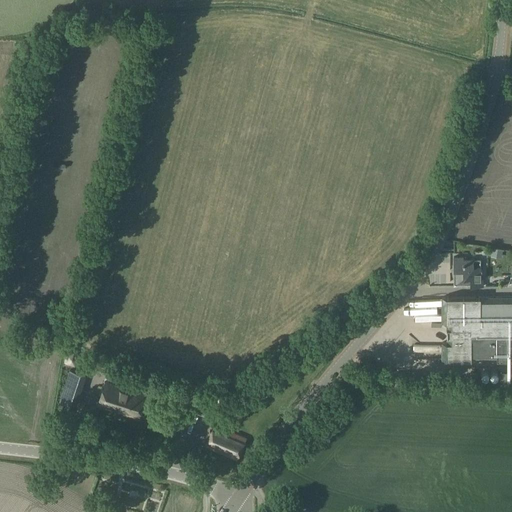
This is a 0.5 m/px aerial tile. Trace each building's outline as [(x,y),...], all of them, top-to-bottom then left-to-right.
[(502,258),(503,250),(492,248),(491,256),(502,258)] [(454,270),(456,270),(456,284),(470,284),(470,286),(483,286),(483,276),(481,275),(481,266),(474,266),(474,259),(464,259),(464,257),(454,257),(454,270)] [(511,295),(480,296),(480,298),(444,297),(443,322),(453,322),(452,334),(452,342),(443,342),(443,359),(511,358),(511,295)] [(74,367),(75,366),(81,358),(75,349),(65,352),(64,363),(74,367)] [(132,373),(129,384),(148,390),(151,379),(132,373)] [(138,418),(146,395),(106,382),(98,405),(138,418)] [(196,402),(192,412),(206,417),(209,407),(196,402)] [(237,460),(246,437),(215,424),(205,447),(237,460)]
